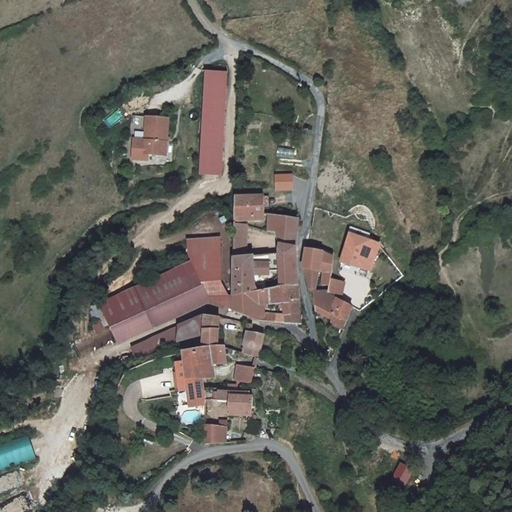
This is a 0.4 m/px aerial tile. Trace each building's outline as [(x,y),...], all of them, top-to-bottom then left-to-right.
[(230,83),(207,82),(200,186),(223,188),(230,83)] [(131,150),(134,150),(146,151),(148,127),(135,126),(134,134),(132,133),(131,150)] [(169,129),(148,127),(146,151),(134,150),(133,169),(148,170),(148,165),(166,166),(169,129)] [(293,176),(276,177),(276,190),(293,189),(293,176)] [(265,205),(238,204),(236,225),(250,226),(264,227),(265,205)] [(247,268),(232,267),(230,296),(230,303),(255,301),(255,280),(278,284),(278,299),(295,298),(295,292),(295,273),(297,253),(297,238),(298,228),(282,222),(273,218),(271,218),(270,219),(270,237),(278,252),(276,267),(247,265),(247,268)] [(234,244),(232,267),(247,268),(247,265),(250,226),(236,225),(234,244)] [(372,242),(354,237),(345,262),(365,267),(372,242)] [(381,244),(372,242),(365,267),(374,270),(380,248),(381,244)] [(339,259),(308,249),(307,264),(306,286),(305,294),(305,298),(305,303),(307,309),(309,312),(309,315),(345,327),(353,312),(349,311),(347,310),(345,307),(336,299),(338,278),(338,267),(339,259)] [(188,275),(161,286),(178,322),(205,309),(227,321),(226,308),(220,295),(219,250),(193,251),(194,266),(197,271),(188,275)] [(352,282),(338,278),(336,299),(345,307),(352,282)] [(108,312),(121,342),(154,332),(178,322),(161,286),(135,298),(108,312)] [(255,301),(230,303),(230,307),(229,321),(229,323),(243,326),(259,328),(260,311),(286,310),(294,309),(295,298),(278,299),(255,301)] [(294,309),(286,310),(286,323),(293,324),(294,309)] [(345,327),(309,315),(310,320),(310,326),(340,337),(345,327)] [(293,324),(286,323),(279,322),(278,325),(278,330),(293,332),(293,324)] [(195,329),(190,329),(191,346),(196,346),(202,345),(201,330),(195,329)] [(218,346),(217,332),(201,330),(202,345),(218,346)] [(244,343),(243,365),(262,367),(264,344),(244,343)] [(144,345),(133,346),(133,356),(145,356),(144,345)] [(220,363),(218,346),(202,345),(204,362),(220,363)] [(204,362),(197,362),(186,361),(186,371),(186,398),(186,412),(201,413),(202,398),(203,378),(221,379),(220,363),(204,362)] [(175,398),(186,398),(186,371),(179,371),(179,380),(175,380),(175,388),(175,398)] [(235,382),(252,383),(252,372),(235,372),(235,382)] [(228,416),(252,416),(252,401),(243,401),(243,395),(228,395),(228,416)] [(227,421),(219,420),(219,429),(227,430),(227,421)] [(206,446),(227,445),(227,430),(219,429),(206,429),(206,446)] [(0,470),(36,459),(29,437),(0,446),(0,470)] [(448,459),(439,467),(450,479),(459,471),(448,459)] [(393,465),(385,481),(397,487),(405,472),(393,465)]
